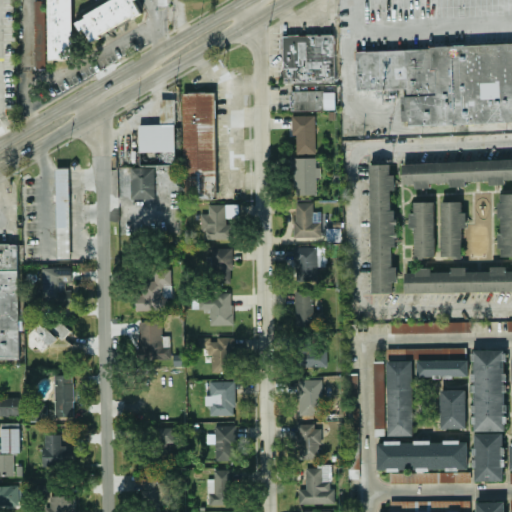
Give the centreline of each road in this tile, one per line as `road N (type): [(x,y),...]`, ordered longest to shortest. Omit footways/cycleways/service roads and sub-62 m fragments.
road 1 (residential): [(255,22),(268,511)]
road 2 (residential): [(100,113),(108,511)]
road 3 (secondary): [(100,113),(291,0)]
